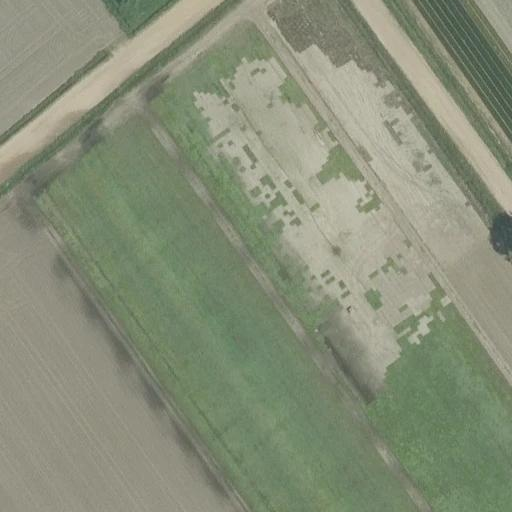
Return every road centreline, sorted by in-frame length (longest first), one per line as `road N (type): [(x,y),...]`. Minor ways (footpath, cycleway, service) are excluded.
road 1 (track): [(203,0),(0,167)]
road 2 (track): [(511,203),(367,0)]
